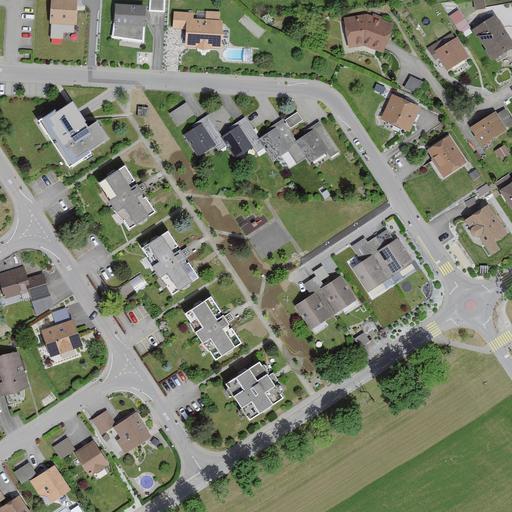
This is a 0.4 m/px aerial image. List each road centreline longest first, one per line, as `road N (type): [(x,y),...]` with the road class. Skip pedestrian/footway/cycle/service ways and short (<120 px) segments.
road 1 (residential): [(461,290),(326,94),(0,71)]
road 2 (trunk): [(249,511),(0,116)]
road 3 (residential): [(206,473),(455,315)]
road 4 (residential): [(39,226),(132,365)]
road 5 (residential): [(0,453),(132,365)]
road 6 (residential): [(394,48),(460,120),(511,90)]
road 7 (residential): [(132,365),(206,473)]
